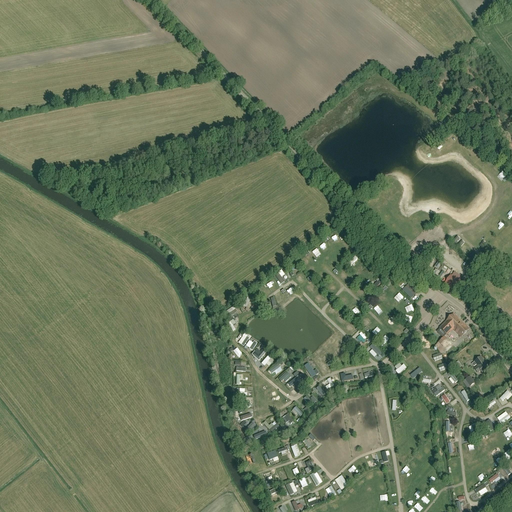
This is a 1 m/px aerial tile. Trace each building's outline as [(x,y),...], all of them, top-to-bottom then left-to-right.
[(353,267),(351,265),(357,259),(355,257),(346,265),(351,270),(353,267)] [(330,266),(334,270),(338,265),(334,261),(330,266)] [(284,282),(282,280),(286,277),(280,270),(277,273),(278,274),(275,277),(281,284),(284,282)] [(452,276),(446,285),(456,292),(462,283),(452,276)] [(377,281),(372,286),(375,289),(383,281),(380,278),(377,281)] [(408,284),(402,290),(410,298),(416,293),(408,284)] [(260,299),(264,296),(260,290),(256,292),(260,299)] [(400,293),(394,298),(399,303),(404,297),(400,293)] [(224,312),(228,317),(237,311),(233,306),(224,312)] [(437,332),(443,339),(444,337),(446,335),(447,335),(452,330),(461,338),(469,330),(468,328),(461,321),(453,314),(445,322),(445,323),(440,328),(440,329),(438,332),(437,332)] [(360,323),(364,327),(370,322),(366,318),(360,323)] [(227,323),(232,332),(235,330),(232,325),(235,323),(232,320),(227,323)] [(377,327),(372,332),(375,336),(380,331),(377,327)] [(361,341),(363,343),(367,338),(361,333),(355,339),(359,343),(361,341)] [(244,334),(237,342),(243,347),(249,338),(244,334)] [(380,340),(384,344),(389,339),(385,335),(380,340)] [(443,339),(438,343),(445,350),(450,346),(443,339)] [(249,341),(245,346),(251,351),(257,344),(253,341),(252,343),(249,341)] [(237,348),(232,351),(237,358),(242,354),(237,348)] [(257,348),(251,354),(263,366),(265,364),(268,367),(272,362),(269,359),(270,358),(267,355),(261,361),(259,359),(263,355),(257,348)] [(435,362),(442,359),(439,353),(432,356),(435,362)] [(481,357),(475,362),(472,364),(474,367),(477,365),(478,367),(475,369),(478,373),(481,371),(482,374),(490,368),(486,363),(485,364),(484,363),(485,362),(481,357)] [(309,363),(304,365),(310,378),(318,374),(316,369),(312,371),(309,363)] [(440,372),(447,369),(445,363),(437,366),(440,372)] [(277,364),(268,370),(271,374),(273,372),(275,374),(282,370),(277,364)] [(398,375),(406,368),(403,364),(395,371),(398,375)] [(409,375),(419,369),(417,366),(407,373),(409,375)] [(420,369),(410,377),(413,380),(423,372),(420,369)] [(280,382),(282,380),(285,382),(290,377),(285,372),(278,379),(280,382)] [(453,385),(457,381),(451,372),(448,374),(450,378),(449,379),(453,385)] [(351,378),(344,379),(344,383),(356,381),(355,374),(350,375),(351,378)] [(463,382),(468,389),(475,383),(470,376),(463,382)] [(296,377),(287,384),(290,387),(293,385),(295,387),(300,383),(296,377)] [(326,389),(334,386),(330,378),(327,380),(329,385),(325,386),(326,389)] [(431,391),(436,397),(444,390),(439,384),(431,391)] [(315,389),(322,396),(326,393),(318,385),(315,389)] [(464,391),(459,393),(465,406),(470,404),(464,391)] [(499,398),(502,401),(505,398),(507,400),(511,395),(507,391),(499,398)] [(441,398),(447,406),(450,403),(445,395),(441,398)] [(306,396),(303,398),(309,407),(312,405),(306,396)] [(350,411),(356,409),(354,400),(348,401),(350,411)] [(484,406),(486,409),(495,403),(493,400),(484,406)] [(294,416),(296,414),(299,417),(302,414),(295,406),(290,411),(294,416)] [(339,407),(334,411),(339,418),(344,415),(339,407)] [(446,414),(455,417),(456,413),(452,412),(453,409),(448,407),(446,414)] [(332,412),(325,418),(328,421),(334,414),(332,412)] [(498,427),(510,418),(505,412),(496,418),(499,421),(496,423),(498,427)] [(241,421),(251,417),(250,413),(239,417),(241,421)] [(285,418),(281,422),(286,426),(291,419),(289,417),(287,419),(285,418)] [(328,430),(332,426),(325,418),(320,422),(328,430)] [(488,426),(486,427),(488,432),(495,429),(490,420),(486,422),(488,426)] [(249,421),(246,424),(244,421),(239,425),(244,430),(251,423),(249,421)] [(275,424),(273,426),(271,423),(268,425),(264,421),(262,423),(271,433),(278,427),(275,424)] [(244,430),(246,433),(254,425),(252,422),(244,430)] [(471,437),(479,434),(475,424),(468,427),(471,437)] [(315,438),(320,435),(316,429),(312,432),(315,438)] [(254,440),(266,435),(264,431),(252,436),(254,440)] [(379,431),(372,433),(375,442),(382,440),(379,431)] [(358,438),(363,448),(366,446),(362,436),(358,438)] [(350,449),(354,447),(351,443),(344,448),(350,456),(354,454),(350,449)] [(296,445),(290,447),(294,457),(300,455),(296,445)] [(284,448),(277,451),(281,460),(288,458),(284,448)] [(269,460),(272,459),(273,462),(278,460),(275,450),(266,454),(269,460)] [(322,455),(317,459),(321,464),(325,460),(322,455)] [(341,455),(335,459),(340,466),(346,462),(341,455)] [(310,462),(305,464),(309,473),(314,472),(310,462)] [(353,467),(350,469),(356,478),(359,475),(353,467)] [(283,471),(279,473),(283,482),(288,481),(283,471)] [(313,475),(309,477),(316,488),(319,485),(313,475)] [(266,485),(267,488),(274,485),(270,476),(266,478),(269,484),(266,485)] [(342,476),(338,479),(345,488),(348,486),(342,476)] [(476,494),(478,492),(481,496),(488,492),(483,484),(474,490),(476,494)] [(269,491),(272,497),(282,493),(280,486),(269,491)] [(289,486),(285,488),(289,497),(294,495),(289,486)] [(307,501),(309,507),(318,503),(315,497),(307,501)] [(456,503),(458,511),(464,509),(463,503),(459,504),(459,502),(456,503)]
